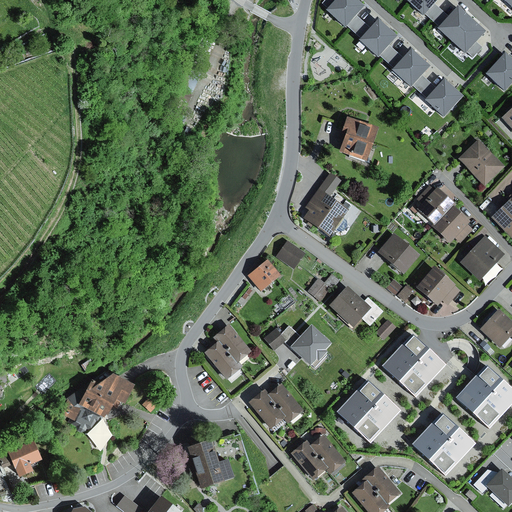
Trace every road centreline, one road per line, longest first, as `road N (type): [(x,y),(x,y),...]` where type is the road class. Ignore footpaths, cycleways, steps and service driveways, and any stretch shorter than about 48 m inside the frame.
road 1 (residential): [(468,511),(404,462),(374,463),(320,500),(244,412),(188,410)]
road 2 (track): [(55,22),(70,38),(78,73),(77,182),(56,225),(0,299)]
road 3 (residential): [(276,218),(423,322),(462,319),(511,270)]
road 4 (residential): [(188,410),(156,454),(123,480),(53,504),(0,507)]
road 5 (residential): [(188,410),(184,348),(276,218)]
road 6 (residential): [(276,218),(289,175),(306,0)]
